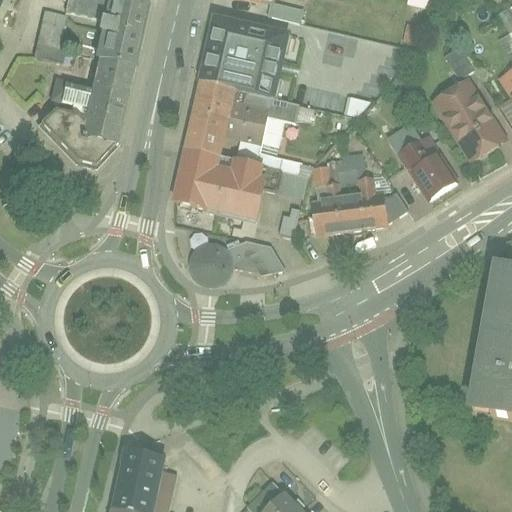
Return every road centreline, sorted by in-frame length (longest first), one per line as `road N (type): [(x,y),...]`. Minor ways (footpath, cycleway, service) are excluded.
road 1 (tertiary): [(127,260),(185,0)]
road 2 (residential): [(361,304),(373,418),(410,511)]
road 3 (tertiary): [(166,331),(240,331),(361,304)]
road 4 (tertiary): [(361,304),(511,198)]
road 5 (tertiary): [(66,511),(98,378)]
road 6 (tertiary): [(57,281),(45,313),(52,346),(76,371),(98,378)]
